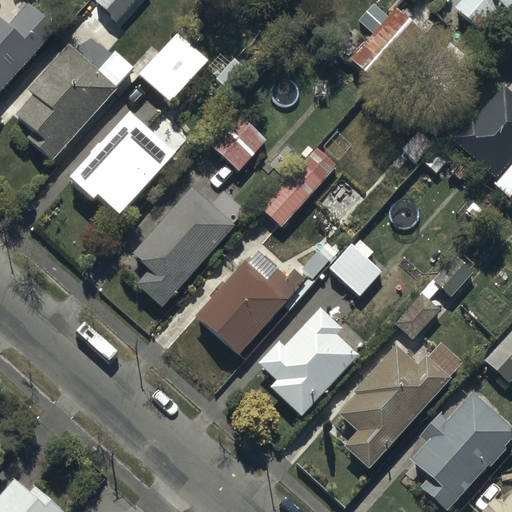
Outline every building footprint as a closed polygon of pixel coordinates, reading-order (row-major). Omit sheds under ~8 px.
[(41,0),(41,1),(41,2),(42,4),(42,5),(42,6),(43,8),(44,9),(44,10),(45,11),(46,12),(47,13),(48,14),(50,15),(51,15),(52,16),(53,16),(55,17),(56,17),(57,17),(59,17),(60,16),(62,16),(63,16),(64,15),(65,14),(67,14),(68,13),(69,12),(70,11),(70,10),(71,9),(72,7),(72,6),(73,5),(73,3),(73,2),(73,1),(73,0),(41,0)] [(134,0),(95,0),(94,2),(115,21),(134,0)] [(511,0),(456,0),(450,7),(479,33),(501,8),(511,17),(511,0)] [(392,9),(346,58),(375,85),(421,35),(392,9)] [(0,101),(55,38),(25,11),(5,33),(0,28),(0,101)] [(204,63),(174,35),(136,75),(166,103),(204,63)] [(27,149),(50,170),(118,98),(110,91),(121,79),(109,68),(97,80),(68,54),(25,100),(30,105),(12,124),(32,143),(27,149)] [(235,59),(212,85),(230,100),(253,74),(235,59)] [(472,119),(452,142),(495,181),(511,162),(511,96),(503,88),(474,120),(472,119)] [(264,140),(233,112),(203,144),(234,172),(264,140)] [(97,208),(117,226),(174,161),(128,121),(66,191),(92,214),(97,208)] [(433,149),(420,137),(402,158),(416,169),(433,149)] [(300,166),(283,150),(268,166),(285,182),(300,166)] [(260,217),(280,234),(336,171),(316,153),(260,217)] [(136,294),(160,316),(237,231),(193,192),(129,263),(148,280),(136,294)] [(348,251),(327,277),(357,302),(379,276),(348,251)] [(471,276),(455,263),(433,288),(449,302),(471,276)] [(195,328),(238,364),(304,287),(293,277),(285,286),(276,278),(265,290),(243,272),(195,328)] [(440,312),(422,296),(394,327),(413,343),(440,312)] [(300,424),(355,364),(335,345),(341,338),(318,318),(284,355),(277,350),(257,372),(276,389),(269,396),(300,424)] [(511,333),(482,368),(508,390),(511,385),(511,333)] [(343,450),(368,472),(450,381),(425,358),(417,367),(397,349),(337,416),(357,434),(343,450)] [(420,496),(437,511),(451,511),(511,446),(511,438),(470,400),(408,470),(428,488),(420,496)] [(0,419),(0,439),(5,441),(9,422),(0,419)] [(12,487),(0,500),(0,511),(52,511),(30,492),(25,498),(12,487)] [(511,511),(511,491),(499,507),(493,501),(482,511),(511,511)]
